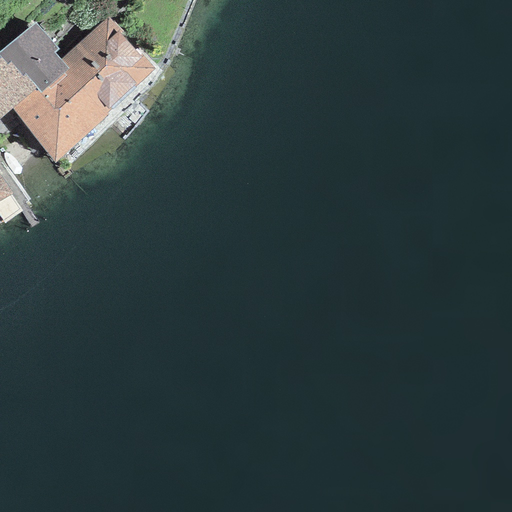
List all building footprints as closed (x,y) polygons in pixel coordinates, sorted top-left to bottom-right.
[(108,16),(60,60),(68,69),(107,116),(156,67),(108,16)] [(35,22),(0,51),(0,57),(6,65),(10,61),(22,75),(24,73),(25,75),(37,88),(40,92),(68,69),(60,60),(54,53),(58,49),(56,48),(35,22)] [(0,119),(13,109),(37,88),(25,75),(24,73),(22,75),(10,61),(6,65),(0,57),(0,119)] [(55,163),(107,116),(68,69),(40,92),(37,88),(13,109),(55,163)] [(0,201),(12,195),(0,176),(0,201)]
